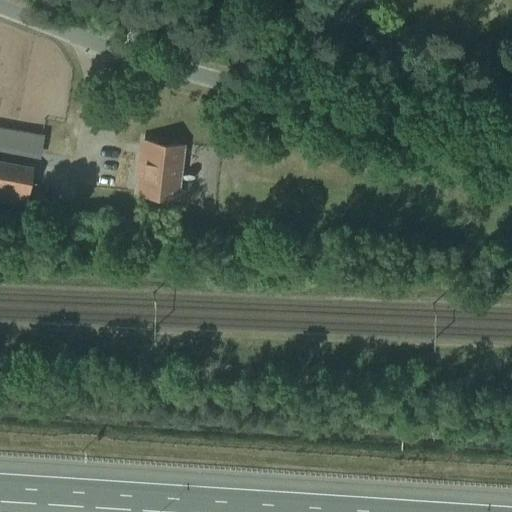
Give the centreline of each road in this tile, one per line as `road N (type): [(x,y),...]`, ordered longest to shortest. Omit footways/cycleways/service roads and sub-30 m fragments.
road 1 (unclassified): [(511,130),(290,97),(0,7)]
road 2 (motorway): [(285,511),(0,492)]
